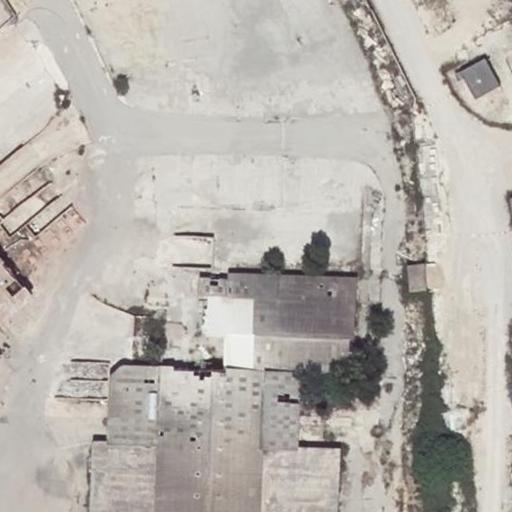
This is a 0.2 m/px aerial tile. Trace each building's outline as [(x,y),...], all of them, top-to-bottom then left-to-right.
[(479,98),(506,84),(492,57),(465,71),(479,98)] [(7,182),(0,187),(0,205),(6,213),(22,201),(7,182)] [(0,249),(0,318),(34,290),(0,249)] [(411,292),(428,290),(425,266),(408,268),(411,292)] [(305,278),(225,274),(225,304),(196,303),(195,326),(186,338),(185,371),(147,369),(149,324),(127,323),(124,376),(115,375),(101,387),(100,451),(87,450),(82,511),(331,511),(334,452),(292,450),(260,448),(264,371),(377,376),(378,309),(305,306),(305,278)] [(379,280),(305,278),(305,306),(378,309),(379,280)] [(260,448),(292,450),(296,373),(264,371),(260,448)]
